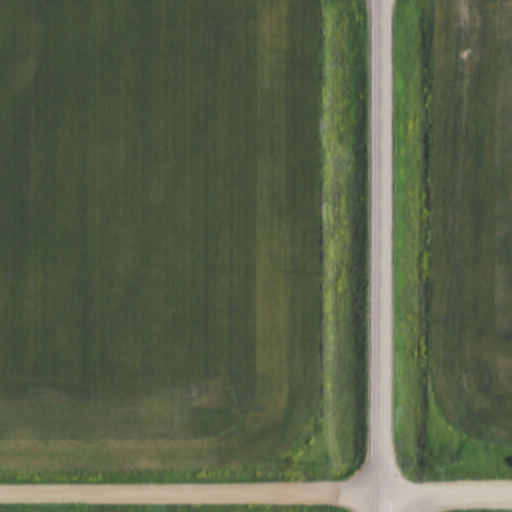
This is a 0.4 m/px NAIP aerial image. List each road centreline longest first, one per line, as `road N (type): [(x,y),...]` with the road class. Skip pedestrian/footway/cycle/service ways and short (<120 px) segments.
road 1 (secondary): [(374,511),(381,0)]
road 2 (track): [(511,493),(374,490)]
